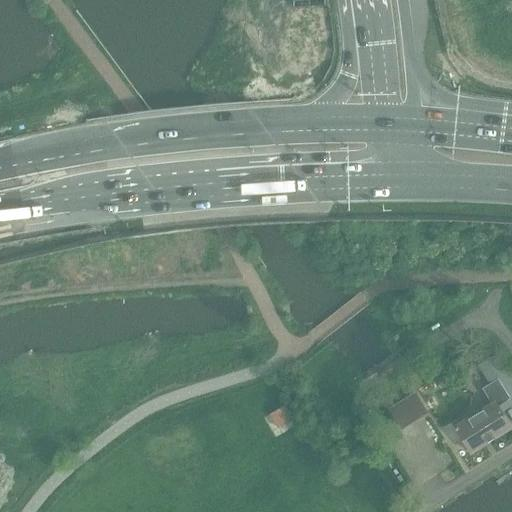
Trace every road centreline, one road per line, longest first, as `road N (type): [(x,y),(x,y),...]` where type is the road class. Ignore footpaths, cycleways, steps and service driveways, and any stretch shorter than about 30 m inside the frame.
road 1 (primary): [(0,285),(511,230)]
road 2 (primary): [(354,66),(143,75),(0,99)]
road 3 (primary): [(105,199),(395,182)]
road 4 (primary): [(261,129),(0,165)]
